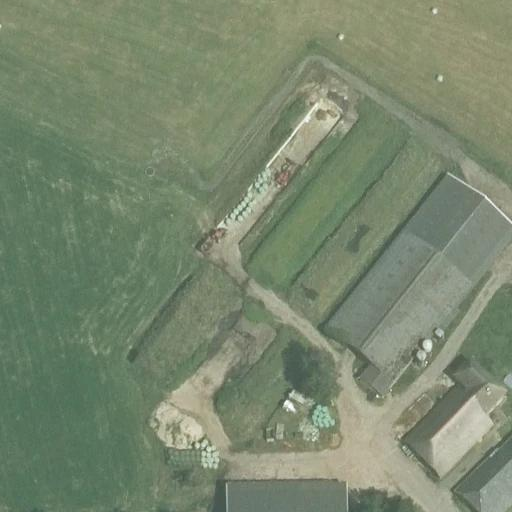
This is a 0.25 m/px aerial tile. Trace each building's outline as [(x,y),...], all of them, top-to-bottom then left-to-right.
[(389,181),(412,197),(436,164),(413,148),(389,181)] [(359,382),(381,400),(511,234),(511,230),(448,180),(405,234),(326,334),(370,369),(359,382)] [(404,444),(440,479),(490,428),(484,422),(506,400),(470,364),(453,381),(460,387),(404,444)] [(454,494),(472,511),(504,511),(511,505),(511,440),(499,454),(497,452),(454,494)] [(226,492),(225,511),(345,511),(346,491),(226,492)]
